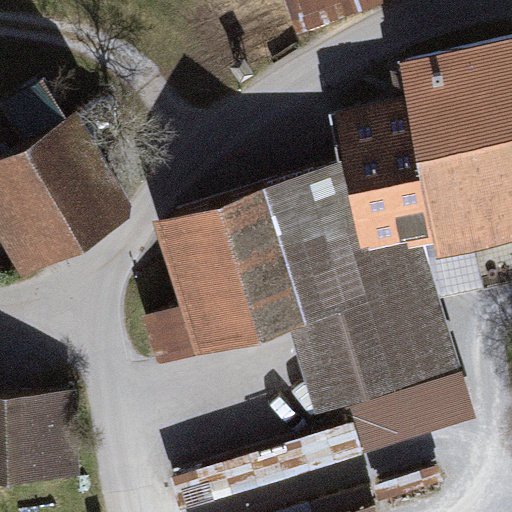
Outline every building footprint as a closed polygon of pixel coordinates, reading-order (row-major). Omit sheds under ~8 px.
[(290,0),(300,27),(378,0),(290,0)] [(406,94),(331,110),(360,254),(444,237),(448,257),(511,244),(511,32),(399,56),(406,94)] [(0,101),(25,147),(0,160),(0,238),(17,270),(124,212),(49,74),(0,100),(0,101)] [(321,169),(151,217),(177,307),(139,318),(154,371),(304,328),(328,412),(452,377),(418,260),(352,279),(321,169)] [(77,400),(0,400),(0,482),(78,482),(77,400)] [(381,511),(375,486),(271,511),(381,511)]
